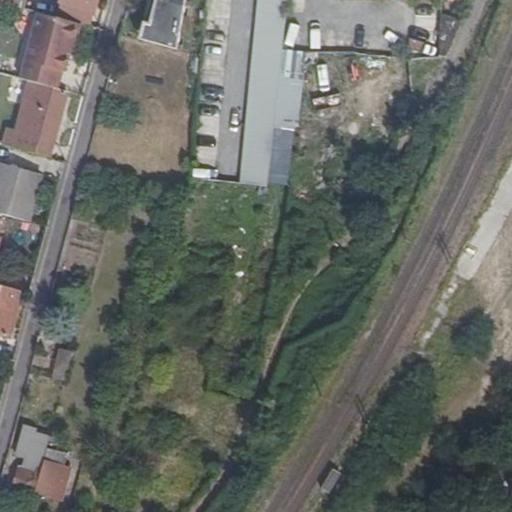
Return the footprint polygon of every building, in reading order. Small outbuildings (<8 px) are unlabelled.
[(27,0),(0,0),(0,6),(23,13),(27,0)] [(81,29),(90,31),(94,16),(95,16),(99,0),(63,0),(62,7),(63,7),(59,23),(81,29)] [(265,191),(288,4),(287,0),(258,0),(240,189),(265,191)] [(76,49),(81,29),(59,23),(37,17),(20,82),(31,86),(58,92),(63,75),(65,76),(72,48),(76,49)] [(51,162),(69,96),(58,92),(31,86),(17,136),(8,134),(4,149),(51,162)] [(1,169),(0,172),(0,218),(30,227),(42,180),(1,169)] [(19,294),(0,289),(0,338),(8,341),(16,311),(14,310),(19,294)] [(20,312),(16,311),(8,341),(12,342),(20,312)] [(65,385),(73,361),(65,360),(58,384),(65,385)] [(238,437),(248,412),(232,407),(224,430),(238,437)] [(46,455),(53,430),(46,428),(45,433),(25,428),(17,457),(25,459),(44,465),(46,455)] [(70,461),(46,455),(44,465),(43,466),(66,472),(70,461)] [(44,465),(25,459),(21,474),(34,478),(35,473),(41,475),(43,466),(44,465)] [(34,498),(34,500),(60,506),(69,474),(66,472),(43,466),(41,475),(34,498)] [(34,478),(21,474),(15,472),(10,492),(34,498),(41,475),(35,473),(34,478)] [(324,495),(336,477),(328,472),(316,490),(324,495)]
